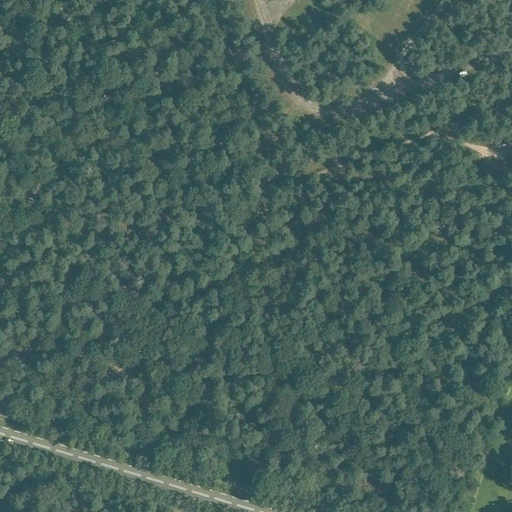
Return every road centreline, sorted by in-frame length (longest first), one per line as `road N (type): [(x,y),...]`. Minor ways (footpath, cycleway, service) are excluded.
road 1 (track): [(511,51),(362,107),(319,113),(291,90),(258,0)]
road 2 (primary): [(257,511),(0,434)]
